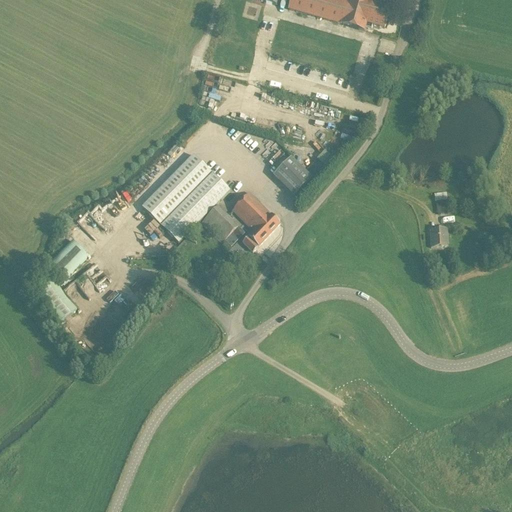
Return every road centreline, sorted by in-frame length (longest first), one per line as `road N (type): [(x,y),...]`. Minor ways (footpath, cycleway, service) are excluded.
road 1 (track): [(9,283),(55,210),(178,115),(199,67),(345,101),(374,42),(401,50)]
road 2 (unclassified): [(243,342),(231,326),(245,302),(380,123),(415,0)]
road 3 (tertiary): [(243,342),(308,300),(341,293),(373,305),(406,347),(436,366),(511,351)]
road 4 (tertiary): [(113,511),(161,411),(243,342)]
road 5 (track): [(243,342),(343,405),(403,477)]
